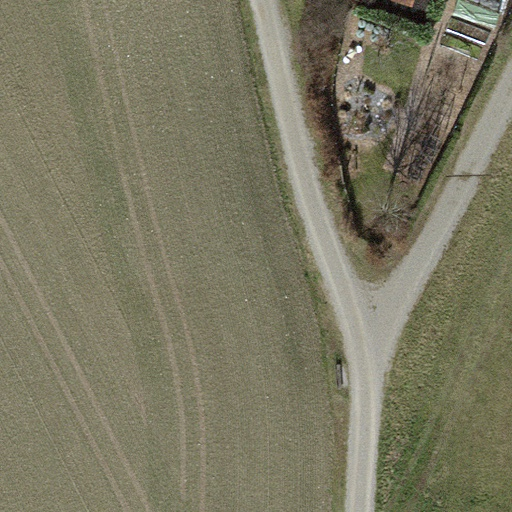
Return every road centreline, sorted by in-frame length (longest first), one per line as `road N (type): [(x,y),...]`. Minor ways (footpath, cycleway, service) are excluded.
road 1 (track): [(365,511),(374,355),(511,88)]
road 2 (track): [(271,0),(347,290),(374,355)]
